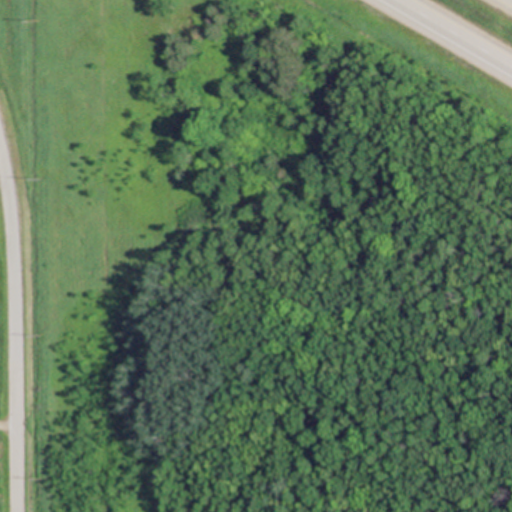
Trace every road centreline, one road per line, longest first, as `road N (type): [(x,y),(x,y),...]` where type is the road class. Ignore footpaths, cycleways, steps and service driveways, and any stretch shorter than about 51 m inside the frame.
road 1 (residential): [(16,511),(15,269),(0,154)]
road 2 (motorway): [(399,0),(511,65)]
